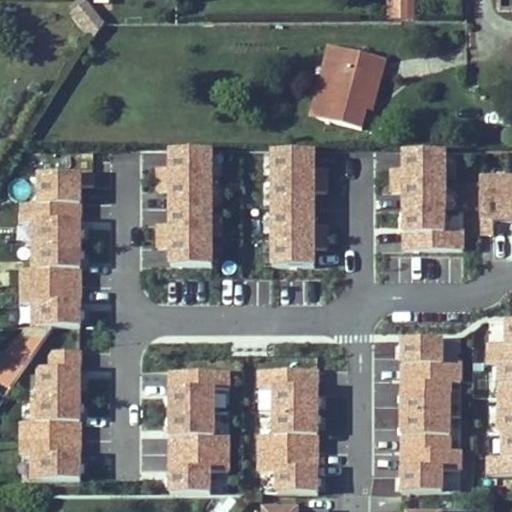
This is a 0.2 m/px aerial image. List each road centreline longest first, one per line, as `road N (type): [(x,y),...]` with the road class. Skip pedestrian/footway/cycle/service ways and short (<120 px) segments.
road 1 (residential): [(132,322),(332,319),(357,294)]
road 2 (residential): [(353,511),(357,294)]
road 3 (residential): [(131,478),(132,322)]
road 4 (residential): [(357,294),(511,292)]
road 5 (residential): [(132,322),(132,183)]
road 6 (residential): [(357,294),(358,174)]
